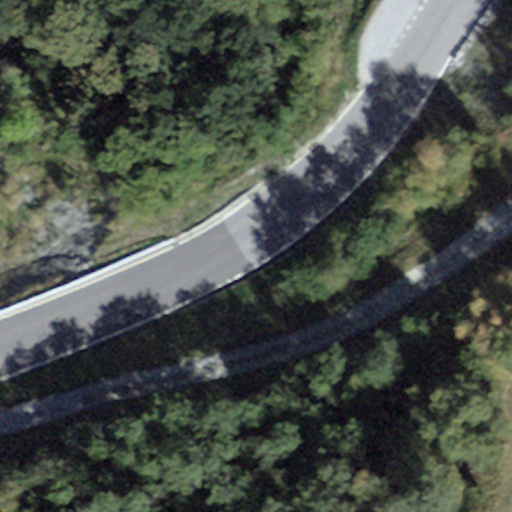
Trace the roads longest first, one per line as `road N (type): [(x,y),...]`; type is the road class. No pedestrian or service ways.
road 1 (unclassified): [(511,218),(343,325),(0,422)]
road 2 (tertiary): [(0,346),(170,274),(288,203),(410,73)]
